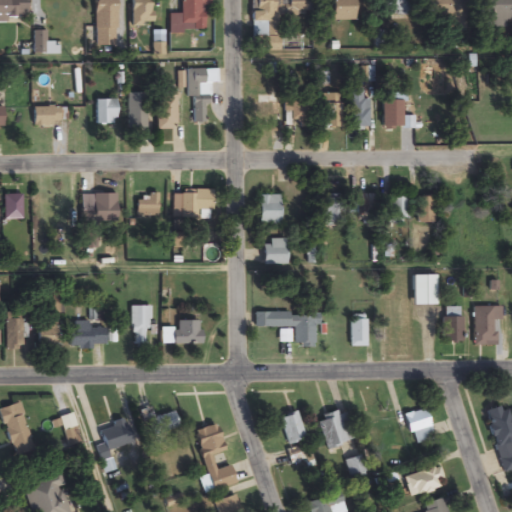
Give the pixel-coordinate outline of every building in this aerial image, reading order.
[(0,0),(0,20),(25,21),(25,0),(0,0)] [(113,0),(91,0),(92,46),(114,46),(113,0)] [(128,0),(129,27),(148,27),(148,0),(128,0)] [(202,8),(206,8),(206,0),(177,0),(178,14),(167,14),(167,32),(202,32),(202,8)] [(248,0),(250,53),(278,52),(278,36),(275,36),(274,15),(304,14),(303,0),(248,0)] [(351,21),(351,0),(327,0),(328,21),(351,21)] [(401,0),(379,0),(380,16),(401,16),(401,0)] [(453,0),(425,0),(425,23),(454,23),(453,0)] [(475,0),(476,29),(506,29),(505,0),(475,0)] [(184,70),(184,99),(190,99),(190,123),(205,123),(205,70),(184,70)] [(366,100),(360,100),(360,90),(348,90),(348,129),(366,129),(366,100)] [(153,130),(173,130),(173,93),(153,93),(153,130)] [(320,129),(337,129),(337,94),(320,94),(320,129)] [(378,101),(379,130),(410,130),(410,118),(401,118),(400,95),(387,96),(387,101),(378,101)] [(252,123),(277,123),(277,102),(265,102),(265,96),(252,96),(252,123)] [(92,100),(92,125),(115,125),(115,100),(92,100)] [(51,107),(30,107),(30,127),(51,127),(51,107)] [(145,109),(125,109),(125,125),(145,125),(145,109)] [(170,191),(170,219),(210,219),(210,191),(170,191)] [(19,221),(19,195),(0,195),(1,221),(19,221)] [(113,221),(113,195),(78,195),(78,221),(113,221)] [(277,196),(255,195),(255,225),(277,225),(277,196)] [(133,217),(156,217),(156,196),(133,196),(133,217)] [(341,225),(341,196),(321,196),(321,225),(341,225)] [(351,216),(371,216),(371,196),(351,196),(351,216)] [(403,196),(386,196),(386,224),(403,224),(403,196)] [(413,224),(430,224),(430,197),(413,197),(413,224)] [(259,266),(283,266),(283,239),(266,239),(266,245),(259,245),(259,266)] [(433,275),(408,275),(408,306),(433,306),(433,275)] [(35,348),(54,348),(54,305),(46,305),(46,316),(35,316),(35,348)] [(146,307),(128,307),(128,346),(146,346),(146,307)] [(470,346),(491,346),(491,321),(498,321),(498,308),(470,308),(470,346)] [(2,351),(19,351),(19,313),(2,313),(2,351)] [(290,328),(290,344),(312,344),(312,314),(251,314),(251,328),(290,328)] [(346,316),(346,348),(364,348),(364,316),(346,316)] [(439,317),(439,343),(459,343),(459,317),(439,317)] [(198,345),(198,321),(173,321),(173,328),(158,328),(158,345),(198,345)] [(68,322),(68,348),(103,348),(103,328),(94,328),(94,322),(68,322)] [(0,408),(0,424),(8,457),(30,451),(18,404),(0,408)] [(511,440),(511,439),(502,406),(481,412),(499,473),(511,469),(511,459),(507,442),(511,440)] [(169,410),(153,420),(146,408),(137,414),(151,439),(177,424),(169,410)] [(430,438),(424,409),(403,414),(410,443),(430,438)] [(287,447),(304,440),(293,412),(275,419),(287,447)] [(344,413),(335,416),(334,413),(314,419),(323,449),(352,441),(344,413)] [(93,448),(102,474),(113,470),(106,452),(131,443),(122,420),(95,430),(101,445),(93,448)] [(232,485),(227,467),(215,470),(212,457),(222,455),(214,425),(192,431),(207,491),(232,485)] [(366,476),(360,455),(342,460),(347,480),(366,476)] [(401,477),(406,496),(441,487),(436,467),(401,477)] [(20,485),(28,511),(67,511),(56,474),(20,485)] [(302,504),(305,511),(344,511),(337,492),(302,504)] [(236,511),(234,497),(212,501),(213,511),(236,511)] [(443,511),(439,499),(420,505),(422,511),(443,511)]
